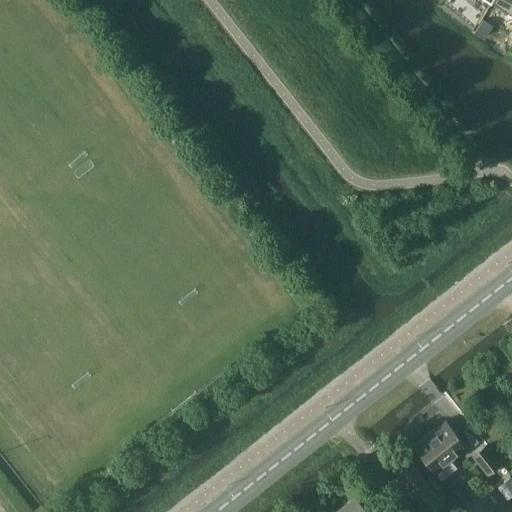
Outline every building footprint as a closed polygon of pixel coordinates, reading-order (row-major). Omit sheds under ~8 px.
[(511,15),(511,0),(492,0),(508,11),(507,13),(511,15)] [(482,19),(473,32),(483,39),(492,26),(482,19)] [(446,422),(415,448),(435,474),(467,449),(446,422)] [(486,475),(500,465),(485,446),(471,456),(486,475)] [(430,511),(442,503),(412,464),(397,477),(424,511),(430,511)] [(511,479),(509,476),(503,481),(511,492),(511,479)] [(365,511),(354,497),(334,511),(365,511)]
